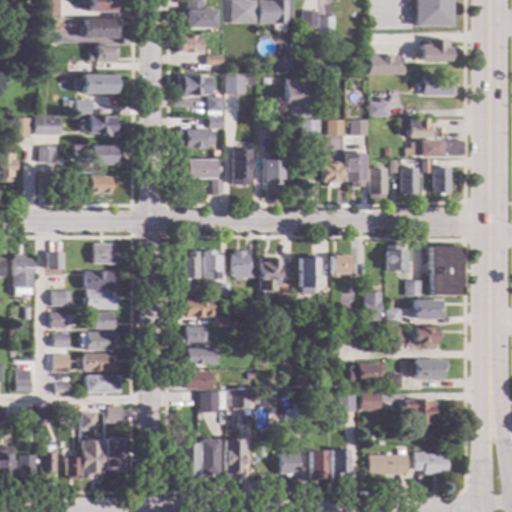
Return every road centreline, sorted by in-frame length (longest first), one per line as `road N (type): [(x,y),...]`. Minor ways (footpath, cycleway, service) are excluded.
road 1 (residential): [(149,0),(147,510)]
road 2 (residential): [(488,222),(0,222)]
road 3 (residential): [(432,508),(0,510)]
road 4 (secondary): [(489,0),(488,372)]
road 5 (secondary): [(488,372),(474,507)]
